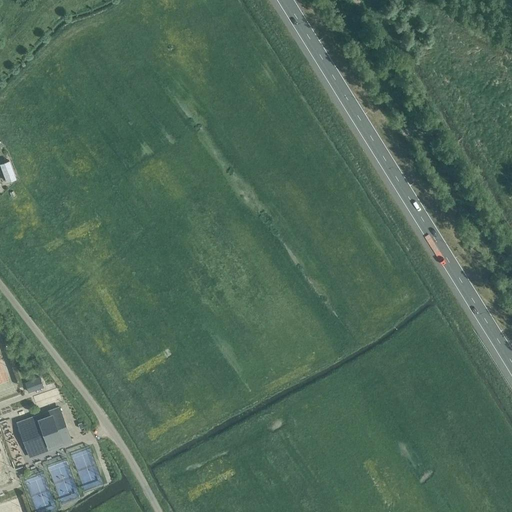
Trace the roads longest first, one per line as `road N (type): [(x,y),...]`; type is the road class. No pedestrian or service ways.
road 1 (motorway): [(285,0),(511,361)]
road 2 (unclassified): [(157,511),(102,418),(0,286)]
